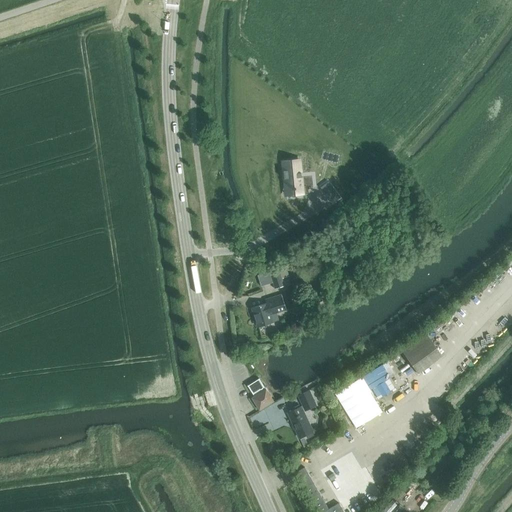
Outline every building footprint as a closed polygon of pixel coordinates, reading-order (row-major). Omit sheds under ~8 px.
[(279,271),(270,274),(275,289),(284,286),(279,271)] [(270,303),(251,308),(257,327),(278,320),(276,313),(286,310),(281,295),(269,299),(270,303)] [(400,349),(409,361),(399,368),(408,380),(417,373),(418,374),(442,356),(424,331),(400,349)] [(251,398),(259,410),(273,402),(266,389),(259,379),(247,386),(254,397),(251,398)] [(304,411),(316,406),(309,391),(297,396),(304,411)] [(299,438),(312,432),(301,407),(288,413),(299,438)] [(379,493),(375,486),(396,475),(376,437),(325,464),(349,509),(379,493)] [(304,467),(294,474),(315,511),(343,511),(339,503),(328,509),(304,467)] [(392,501),(381,511),(400,511),(402,510),(392,501)]
